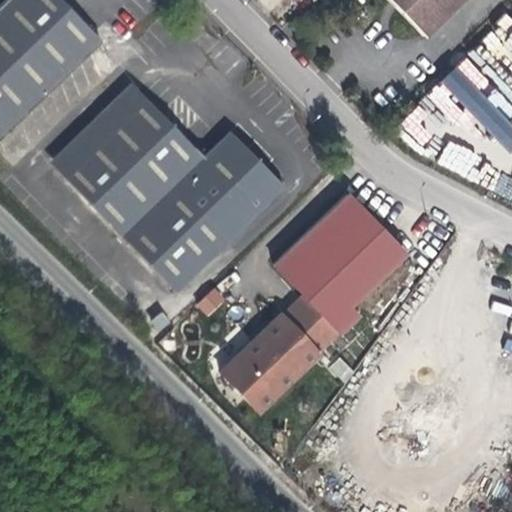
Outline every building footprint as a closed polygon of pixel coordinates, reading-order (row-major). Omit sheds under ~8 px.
[(0,137),(100,41),(71,10),(60,0),(4,0),(0,4),(0,137)] [(387,0),(389,1),(389,0),(397,0),(398,1),(393,6),(423,36),(459,0),(387,0)] [(309,32),(296,18),(290,25),(298,33),(297,34),(301,39),(309,32)] [(511,147),(511,127),(452,65),(438,81),(506,153),(511,147)] [(57,171),(138,92),(130,83),(48,163),(57,171)] [(174,291),(282,186),(229,132),(212,148),(208,152),(194,152),(194,148),(192,146),(191,146),(138,92),(57,171),(174,291)] [(400,125),(421,147),(444,125),(423,103),(400,125)] [(302,296),(336,331),(339,333),(356,315),(349,306),(404,254),(376,225),(345,193),(272,264),(302,296)] [(214,287),(195,303),(206,317),(226,300),(214,287)] [(315,351),(336,331),(302,296),(282,316),(280,313),(219,372),(257,411),(317,353),(315,351)]
